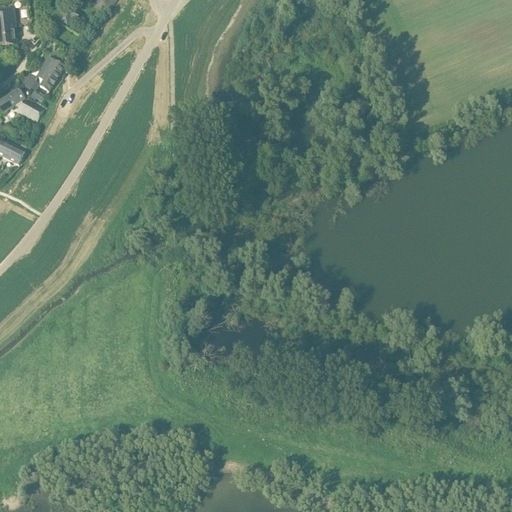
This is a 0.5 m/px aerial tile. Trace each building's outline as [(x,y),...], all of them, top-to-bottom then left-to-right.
[(0,0),(0,8),(2,9),(8,0),(0,0)] [(116,0),(89,0),(92,1),(92,0),(95,0),(96,0),(93,8),(101,12),(104,6),(112,10),(116,0)] [(0,48),(18,47),(15,15),(12,16),(11,9),(0,10),(0,48)] [(41,72),(37,78),(48,85),(49,84),(53,86),(56,82),(56,83),(65,69),(51,60),(42,73),(41,72)] [(30,77),(24,88),(30,92),(37,81),(30,77)] [(0,114),(1,116),(14,107),(20,111),(19,114),(37,123),(43,111),(25,102),(24,103),(21,102),(25,99),(19,90),(0,102),(0,114)] [(0,157),(18,166),(24,153),(0,141),(0,157)]
